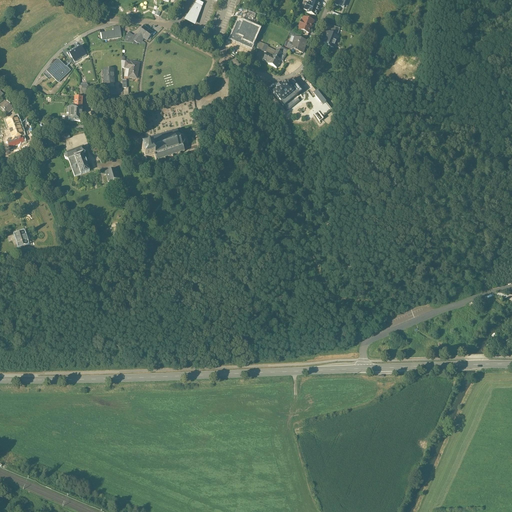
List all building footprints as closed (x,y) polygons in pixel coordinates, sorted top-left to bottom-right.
[(256,0),(255,1),(254,1),(253,4),(253,5),(254,8),(255,9),(258,10),(262,9),(264,5),(262,1),(262,0),(256,0)] [(294,4),(283,0),(280,9),(291,13),(294,4)] [(326,2),(321,0),(313,0),(313,1),(312,1),(312,2),(311,5),(315,6),(313,10),(321,13),(322,11),(323,11),(325,4),(326,2)] [(344,14),(338,11),(332,25),(339,27),(344,14)] [(313,21),(318,23),(321,15),(316,13),(313,12),(310,19),(313,20),(313,21)] [(317,24),(309,21),(308,25),(304,24),(303,26),(302,27),(303,27),(302,30),(305,31),(305,33),(313,36),(313,35),(314,33),(316,27),(317,24)] [(193,48),(201,26),(195,23),(182,42),(193,48)] [(305,40),(301,38),(300,42),(298,42),(296,47),(300,48),(299,51),(300,53),(302,54),(303,53),(303,52),(305,53),(306,54),(308,48),(310,47),(309,45),(310,42),(307,40),(307,39),(305,39),(305,40)] [(337,48),(328,46),(326,51),(326,52),(330,54),(330,55),(334,57),(337,48)] [(151,55),(143,49),(134,61),(131,65),(138,66),(140,64),(142,60),(146,63),(151,55)] [(113,54),(101,56),(102,62),(120,60),(118,50),(113,51),(113,54)] [(326,52),(325,52),(321,62),(326,64),(325,65),(331,67),(335,57),(334,57),(330,55),(330,54),(326,52)] [(304,61),(293,58),(290,64),(289,69),(300,73),(304,61)] [(263,65),(258,62),(254,68),(259,71),(263,65)] [(80,68),(72,73),(71,72),(66,75),(69,79),(70,78),(74,85),(85,77),(80,68)] [(285,71),(279,68),(277,72),(280,74),(277,79),(278,80),(281,81),(285,71)] [(270,76),(264,73),(261,80),(266,83),(270,76)] [(271,76),(270,76),(266,83),(265,84),(270,86),(274,78),(271,76)] [(277,79),(274,78),(270,86),(274,88),(278,80),(277,79)] [(61,90),(59,88),(59,87),(58,85),(49,95),(53,98),(54,97),(57,99),(56,99),(60,103),(69,93),(66,90),(69,86),(67,84),(61,90)] [(128,92),(137,93),(138,86),(129,85),(125,85),(124,91),(128,92)] [(112,92),(102,93),(103,97),(104,107),(107,107),(113,107),(112,107),(112,100),(112,92)] [(137,93),(128,92),(127,100),(135,102),(135,98),(136,98),(137,93)] [(290,99),(285,103),(284,102),(279,106),(277,103),(271,108),(273,111),(271,113),(278,122),(279,122),(285,130),(297,120),(294,116),(300,111),(290,99)] [(87,110),(81,113),(84,118),(90,115),(87,110)] [(82,120),(74,120),(74,128),(73,128),(73,129),(81,130),(82,120)] [(7,124),(2,128),(7,134),(12,129),(7,124)] [(73,129),(71,129),(71,130),(66,130),(66,136),(68,137),(68,143),(70,143),(70,144),(81,145),(81,130),(73,129)] [(17,138),(7,142),(13,160),(19,158),(23,156),(17,138)] [(170,154),(164,156),(164,155),(162,155),(163,156),(157,158),(157,157),(156,157),(156,158),(149,161),(149,159),(147,160),(148,161),(147,161),(148,167),(141,170),(143,178),(140,179),(141,181),(144,180),(144,182),(145,181),(145,180),(153,177),(154,180),(155,180),(154,178),(157,176),(158,177),(159,176),(161,174),(164,182),(165,182),(162,174),(168,172),(169,173),(170,173),(169,172),(176,170),(176,171),(177,170),(177,169),(180,168),(181,169),(182,169),(181,168),(182,165),(184,165),(184,164),(182,164),(181,161),(182,160),(181,159),(180,160),(177,158),(178,157),(177,156),(175,153),(171,154),(171,152),(170,153),(170,154)] [(23,156),(19,158),(20,161),(21,164),(28,162),(25,155),(23,156)] [(68,155),(59,158),(61,164),(70,160),(68,155)] [(13,160),(7,162),(10,168),(16,166),(15,163),(20,161),(19,158),(13,160)] [(83,169),(65,176),(64,178),(65,180),(67,181),(68,181),(74,198),(89,193),(82,176),(85,174),(83,169)] [(115,190),(104,193),(107,202),(118,199),(115,190)] [(24,250),(15,253),(18,262),(19,265),(28,262),(24,250)] [(15,253),(8,255),(9,259),(13,258),(14,263),(18,262),(15,253)]
